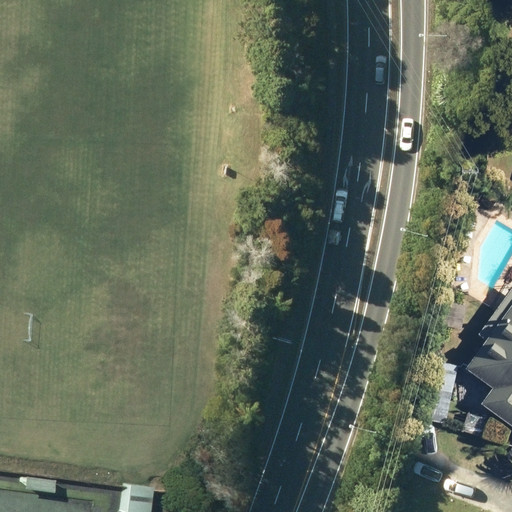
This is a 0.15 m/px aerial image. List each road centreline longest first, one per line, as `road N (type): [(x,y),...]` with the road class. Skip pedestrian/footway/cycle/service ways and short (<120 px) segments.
road 1 (primary): [(415,0),(402,204),(353,396),(305,511)]
road 2 (primary): [(285,511),(368,113),(368,0)]
